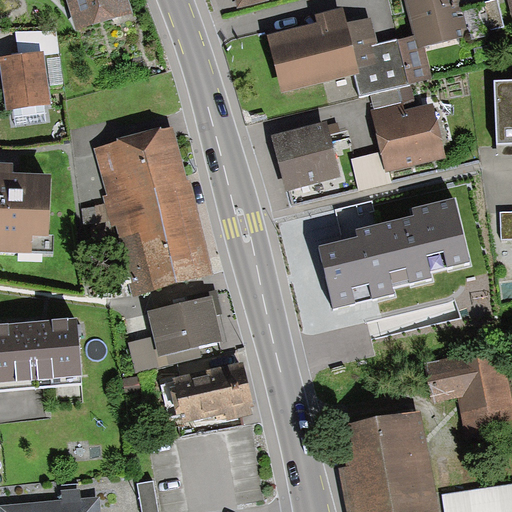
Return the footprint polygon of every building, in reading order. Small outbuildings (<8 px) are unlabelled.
[(66,0),(76,28),(132,11),(129,0),(66,0)] [(468,34),(458,0),(404,0),(414,37),(416,48),(424,46),(468,34)] [(496,0),(483,4),(490,30),(504,26),(496,0)] [(318,22),(267,35),(282,92),(355,73),(358,73),(345,24),(342,9),(317,16),(318,22)] [(370,18),(345,24),(358,73),(355,73),(361,96),(408,83),(398,41),(377,46),(370,18)] [(16,30),(20,55),(44,52),(44,55),(60,53),(57,31),(16,30)] [(398,41),(408,83),(432,78),(424,46),(416,48),(414,37),(398,41)] [(44,55),(44,52),(20,55),(0,58),(0,66),(7,109),(15,108),(16,115),(43,111),(42,104),(51,103),(44,55)] [(511,80),(495,81),(497,144),(511,143),(511,80)] [(411,85),(372,95),(375,109),(404,102),(414,99),(411,85)] [(375,109),(372,110),(382,151),(387,171),(389,171),(445,157),(432,104),(406,110),(404,102),(375,109)] [(326,122),(272,135),(287,191),(341,177),(326,122)] [(174,127),(92,149),(107,205),(114,229),(131,295),(213,273),(174,127)] [(387,171),(382,151),(352,158),(360,190),(392,183),(389,171),(387,171)] [(51,175),(13,173),(13,162),(0,161),(0,252),(52,255),(53,234),(48,234),(51,175)] [(468,260),(454,200),(415,209),(416,217),(358,231),(360,238),(321,248),(335,306),(392,293),(391,286),(431,277),(429,269),(468,260)] [(114,229),(107,205),(83,210),(86,235),(114,229)] [(511,211),(501,212),(502,238),(511,237),(511,211)] [(210,296),(148,311),(154,337),(159,356),(199,346),(221,342),(210,296)] [(76,319),(0,324),(0,390),(81,384),(76,319)] [(159,356),(154,337),(127,343),(135,374),(202,358),(199,346),(159,356)] [(497,358),(426,373),(432,401),(461,396),(470,439),(511,431),(497,358)] [(245,361),(170,380),(182,426),(226,414),(227,420),(251,413),(250,409),(257,407),(245,361)] [(428,511),(411,419),(342,432),(356,511),(428,511)] [(158,511),(154,482),(139,484),(142,511),(158,511)] [(449,511),(511,511),(511,484),(448,492),(449,511)] [(103,511),(102,498),(0,506),(0,511),(103,511)]
